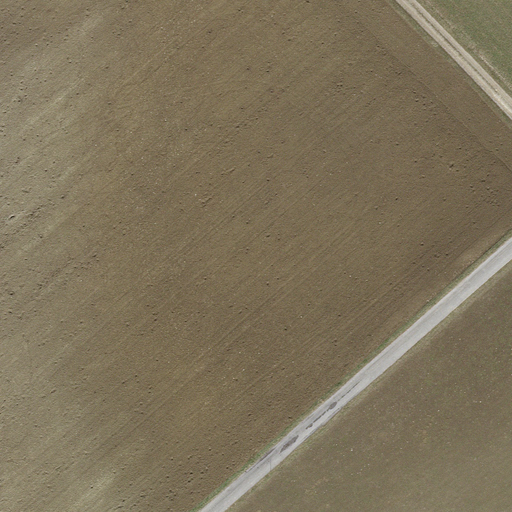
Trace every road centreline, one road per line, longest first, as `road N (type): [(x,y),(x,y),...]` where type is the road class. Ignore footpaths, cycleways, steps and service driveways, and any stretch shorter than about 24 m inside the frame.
road 1 (track): [(223,511),(511,259)]
road 2 (track): [(511,90),(416,0)]
